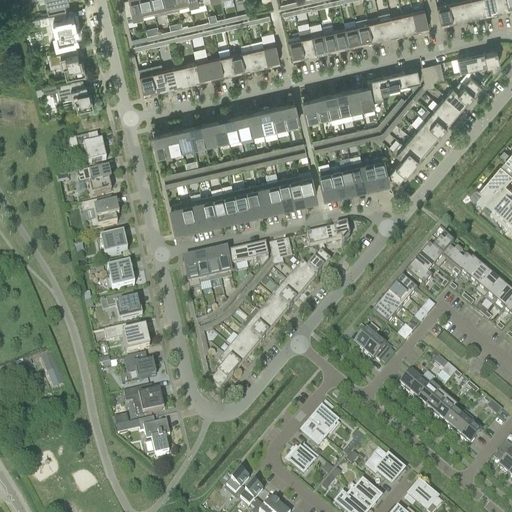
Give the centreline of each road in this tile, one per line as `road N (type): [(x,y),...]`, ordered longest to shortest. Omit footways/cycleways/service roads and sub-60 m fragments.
road 1 (unclassified): [(127,120),(502,33),(511,37)]
road 2 (unclassified): [(160,256),(359,213),(389,232)]
road 3 (residential): [(361,398),(441,307),(511,367)]
road 4 (residential): [(389,232),(511,86)]
road 5 (residential): [(323,511),(269,458),(335,376)]
road 6 (residential): [(223,413),(191,394),(160,256)]
road 7 (residential): [(296,342),(389,232)]
road 8 (residential): [(160,256),(127,120)]
road 9 (residential): [(361,398),(461,482)]
road 10 (residential): [(127,120),(99,0)]
